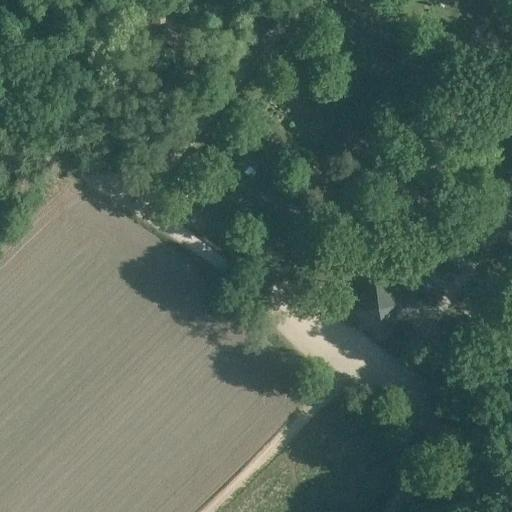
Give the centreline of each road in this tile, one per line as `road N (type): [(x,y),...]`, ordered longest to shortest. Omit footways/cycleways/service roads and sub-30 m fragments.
road 1 (track): [(118,186),(355,359)]
road 2 (track): [(234,10),(213,36),(211,60),(118,186)]
road 3 (track): [(207,511),(355,359)]
road 4 (track): [(355,359),(466,404),(511,402)]
road 5 (track): [(0,104),(118,186)]
